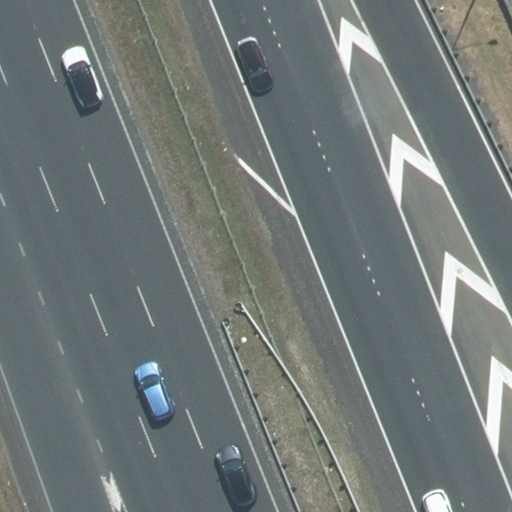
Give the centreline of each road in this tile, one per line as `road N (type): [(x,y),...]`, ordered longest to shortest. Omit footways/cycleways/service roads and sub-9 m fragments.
road 1 (motorway): [(262,0),(466,511)]
road 2 (motorway): [(226,511),(23,0)]
road 3 (motorway): [(94,511),(0,55)]
road 4 (motorway): [(384,0),(511,254)]
